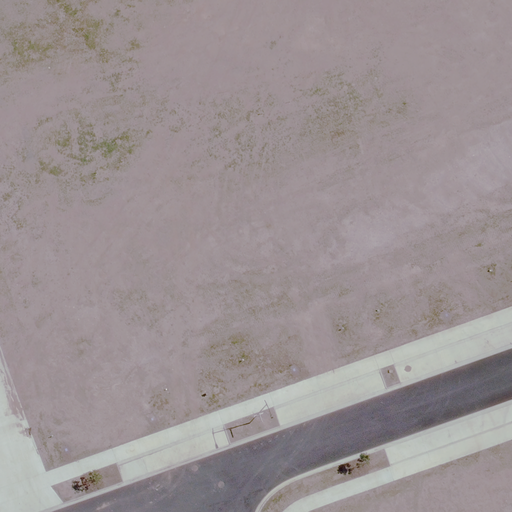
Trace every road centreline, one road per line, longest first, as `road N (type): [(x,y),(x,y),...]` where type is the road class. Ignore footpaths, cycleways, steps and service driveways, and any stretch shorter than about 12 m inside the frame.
road 1 (residential): [(511,357),(216,469)]
road 2 (residential): [(216,469),(103,511)]
